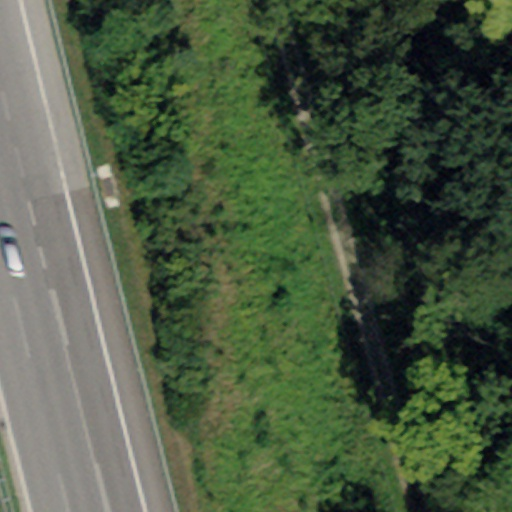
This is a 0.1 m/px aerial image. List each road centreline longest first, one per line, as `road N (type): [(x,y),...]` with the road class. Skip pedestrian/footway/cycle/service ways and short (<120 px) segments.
road 1 (track): [(395,511),(245,0)]
road 2 (motorway): [(66,511),(0,245)]
